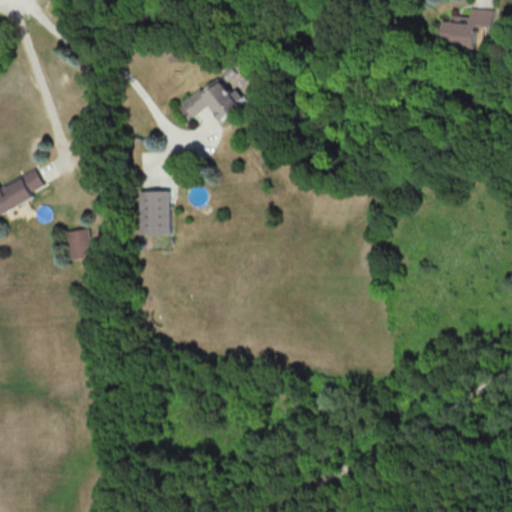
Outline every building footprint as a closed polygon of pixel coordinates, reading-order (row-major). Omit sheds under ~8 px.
[(495,27),(496,9),(472,7),(472,16),(452,15),(452,20),(444,20),(442,44),(478,46),(479,26),(495,27)] [(222,120),(248,101),(238,88),(231,93),(219,76),(183,102),(194,116),(210,105),(222,120)] [(0,212),(0,214),(35,198),(32,191),(45,185),(37,167),(0,184),(0,212)] [(171,233),(170,189),(141,190),(142,233),(171,233)] [(94,256),(89,227),(66,231),(71,259),(94,256)]
